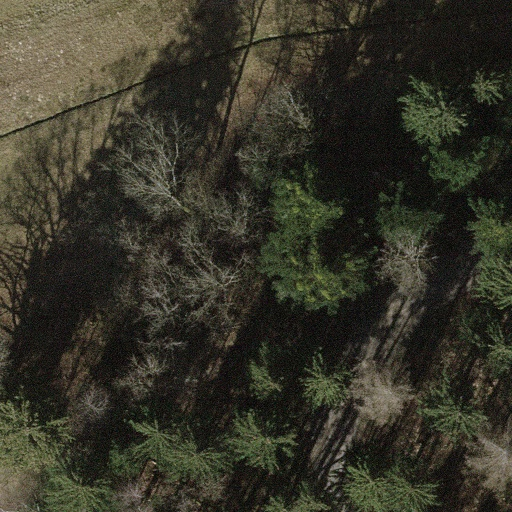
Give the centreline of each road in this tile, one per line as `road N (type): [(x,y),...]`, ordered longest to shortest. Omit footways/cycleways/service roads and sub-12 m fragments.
road 1 (track): [(385,325),(0,439)]
road 2 (track): [(511,260),(385,325),(331,443),(335,511)]
